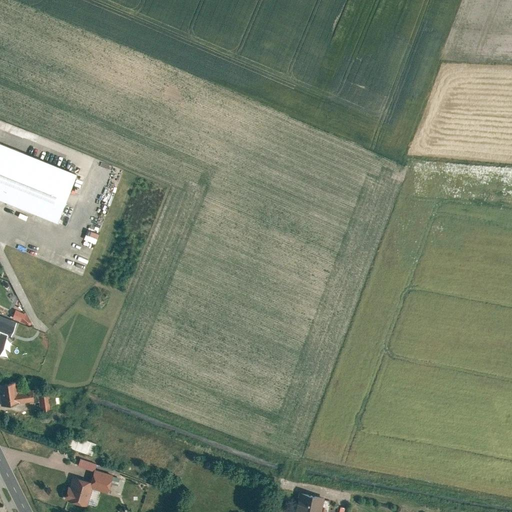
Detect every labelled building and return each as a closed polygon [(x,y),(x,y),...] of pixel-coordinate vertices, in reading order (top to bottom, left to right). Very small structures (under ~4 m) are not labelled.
[(0,142),(0,199),(59,224),(77,174),(0,142)] [(85,239),(96,244),(100,234),(89,229),(85,239)] [(16,310),(13,319),(28,324),(31,315),(16,310)] [(16,381),(0,383),(0,397),(1,405),(19,403),(16,381)] [(49,393),(38,394),(40,410),(51,408),(49,393)] [(65,445),(89,454),(91,449),(94,450),(97,443),(69,433),(65,445)] [(112,475),(94,470),(90,481),(75,477),(72,486),(67,485),(63,498),(85,504),(91,486),(108,491),(112,475)] [(316,493),(292,487),(286,511),(320,511),(321,511),(312,510),(316,493)]
